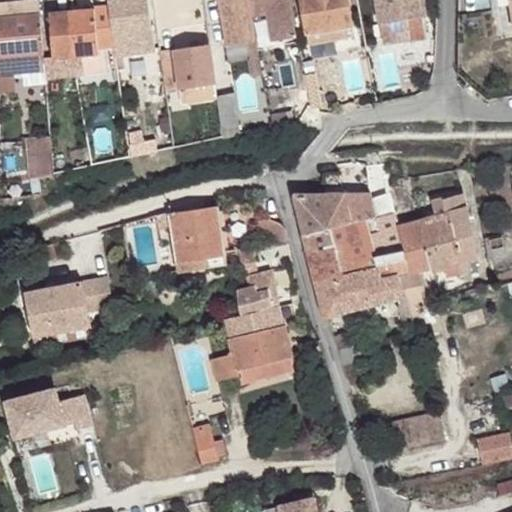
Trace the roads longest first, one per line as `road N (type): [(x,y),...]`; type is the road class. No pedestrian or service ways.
road 1 (residential): [(437,110),(352,115),(283,184),(314,330),(328,342),(377,511)]
road 2 (unknown): [(95,511),(360,452)]
